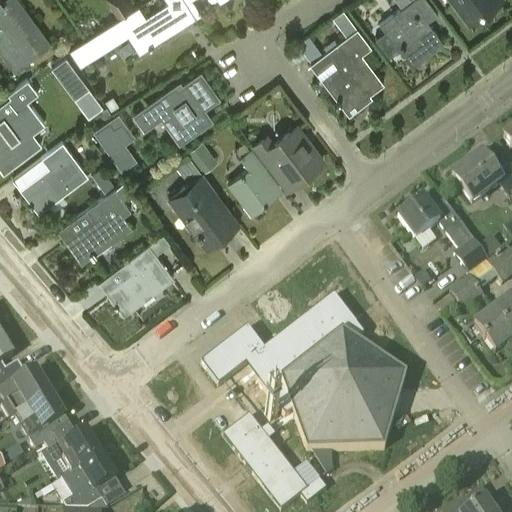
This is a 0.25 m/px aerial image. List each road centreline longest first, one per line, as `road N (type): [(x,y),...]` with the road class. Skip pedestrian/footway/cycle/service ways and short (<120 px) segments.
road 1 (residential): [(110,386),(328,218)]
road 2 (residential): [(484,426),(328,218)]
road 3 (residential): [(373,189),(262,42)]
road 4 (tertiary): [(110,386),(0,251)]
road 5 (residential): [(373,189),(511,84)]
road 6 (tertiary): [(216,511),(110,386)]
road 7 (unclassified): [(370,511),(484,426)]
